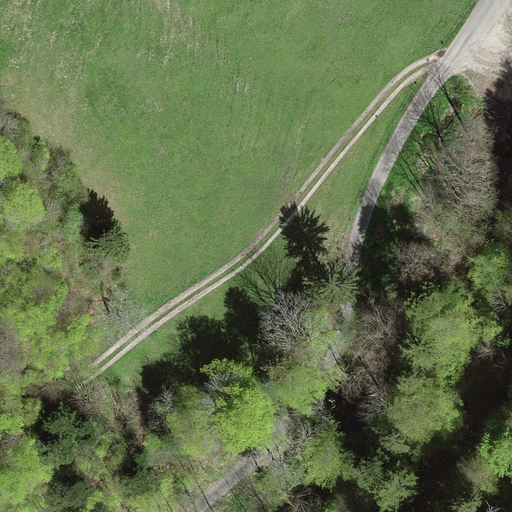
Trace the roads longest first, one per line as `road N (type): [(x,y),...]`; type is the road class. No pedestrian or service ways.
road 1 (unclassified): [(193,511),(247,466),(309,394),(342,332),(364,213),(408,118),(490,0)]
road 2 (track): [(455,55),(394,84),(287,215),(222,277),(0,433)]
road 3 (track): [(423,511),(450,431),(511,149)]
